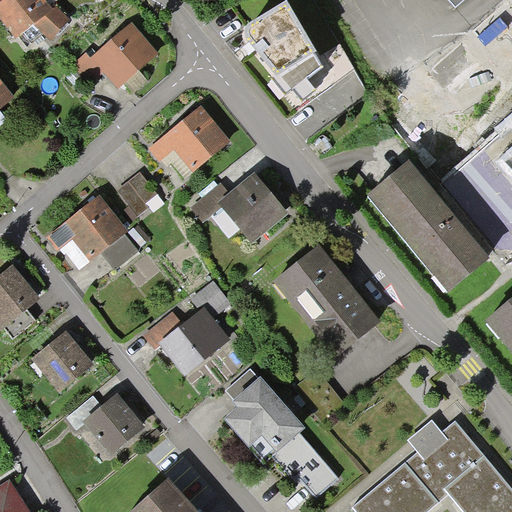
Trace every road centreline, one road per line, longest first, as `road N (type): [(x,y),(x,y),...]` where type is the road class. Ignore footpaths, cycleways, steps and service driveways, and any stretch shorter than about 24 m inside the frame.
road 1 (residential): [(511,419),(207,57)]
road 2 (residential): [(10,225),(247,511)]
road 3 (residential): [(10,225),(207,57)]
road 4 (residential): [(0,405),(67,511)]
